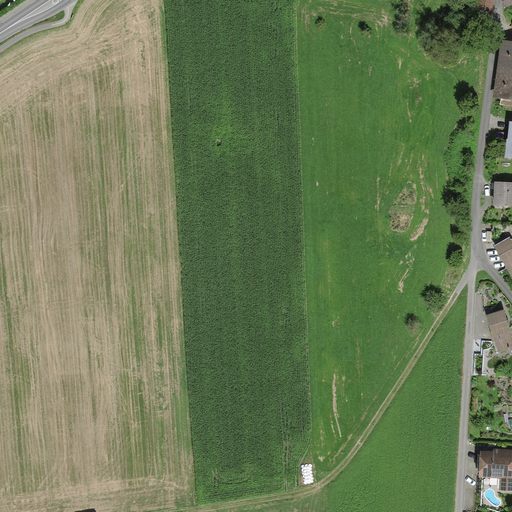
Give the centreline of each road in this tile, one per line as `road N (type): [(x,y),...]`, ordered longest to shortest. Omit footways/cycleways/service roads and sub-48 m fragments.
road 1 (track): [(174,511),(312,488),(334,476),(464,278),(474,249)]
road 2 (residential): [(474,249),(460,511)]
road 3 (residential): [(498,0),(474,249)]
